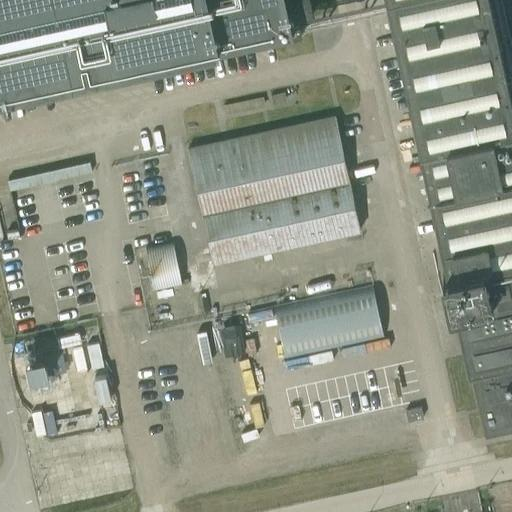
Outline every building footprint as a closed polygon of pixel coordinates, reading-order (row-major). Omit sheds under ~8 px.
[(0,0),(0,93),(74,77),(218,46),(274,33),(275,36),(301,30),(298,18),(313,15),(309,0),(0,0)] [(511,98),(490,0),(390,0),(449,265),(443,266),(450,300),(456,299),(486,432),(511,426),(511,98)] [(188,150),(213,261),(360,228),(336,117),(188,150)] [(174,243),(146,248),(154,289),(181,283),(174,243)] [(383,337),(372,286),(274,307),(286,359),(383,337)] [(421,407),(406,410),(408,420),(423,418),(421,407)]
